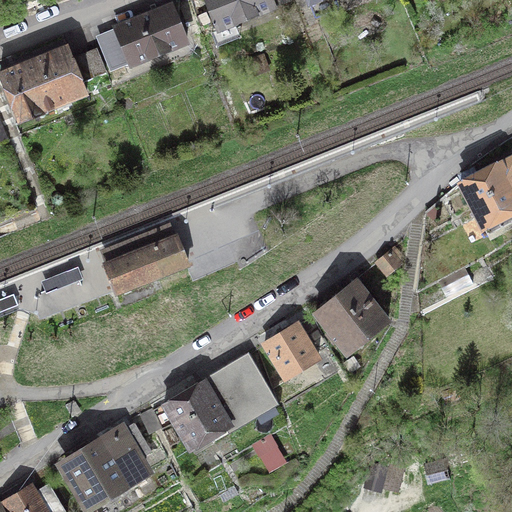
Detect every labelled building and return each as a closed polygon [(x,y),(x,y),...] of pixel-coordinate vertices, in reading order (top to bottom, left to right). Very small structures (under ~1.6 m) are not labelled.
[(289,1),(288,0),(205,0),(218,30),(289,1)] [(117,32),(99,39),(111,69),(129,62),(130,65),(186,43),(171,5),(115,28),(117,32)] [(0,76),(18,122),(86,94),(81,83),(71,58),(67,47),(0,73),(0,76)] [(106,72),(96,48),(71,58),(81,83),(106,72)] [(462,181),(460,183),(484,228),(511,213),(511,157),(476,174),(473,169),(460,176),(462,181)] [(207,286),(240,272),(228,245),(187,263),(175,235),(105,265),(109,274),(117,294),(184,265),(185,265),(192,281),(203,277),(207,286)] [(390,252),(377,262),(387,274),(400,263),(390,252)] [(78,271),(42,285),(46,295),(82,281),(78,271)] [(388,322),(355,281),(315,312),(330,331),(326,334),(333,342),(337,339),(348,353),(388,322)] [(14,302),(12,298),(0,303),(0,312),(16,306),(14,302)] [(311,325),(307,318),(264,343),(286,378),(318,359),(301,331),(311,325)] [(247,355),(153,410),(152,409),(140,415),(149,433),(161,427),(162,428),(174,421),(191,449),(228,427),(230,430),(275,403),(247,355)] [(137,458),(150,451),(134,424),(64,465),(73,479),(67,483),(75,496),(81,493),(88,505),(144,471),(137,458)] [(380,487),(396,492),(403,468),(387,464),(386,467),(372,463),(365,487),(380,491),(380,487)] [(65,511),(49,486),(35,494),(30,485),(4,501),(11,511),(65,511)]
